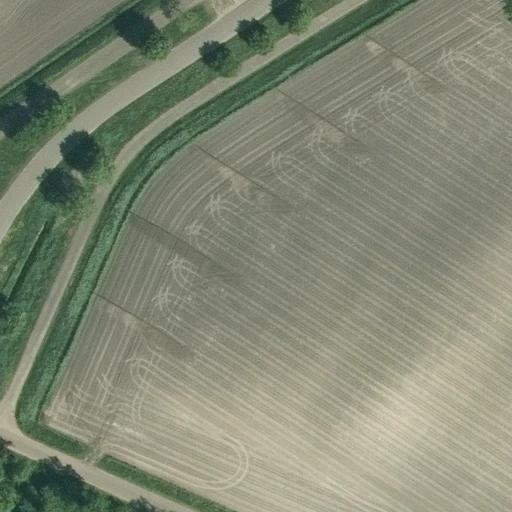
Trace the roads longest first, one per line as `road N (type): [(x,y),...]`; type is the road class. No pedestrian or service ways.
road 1 (unclassified): [(0,431),(49,306),(127,150),(208,90),(358,0)]
road 2 (unclassified): [(0,224),(63,143),(271,0)]
road 3 (unclassified): [(0,128),(185,0)]
road 4 (unclassified): [(172,511),(0,436)]
